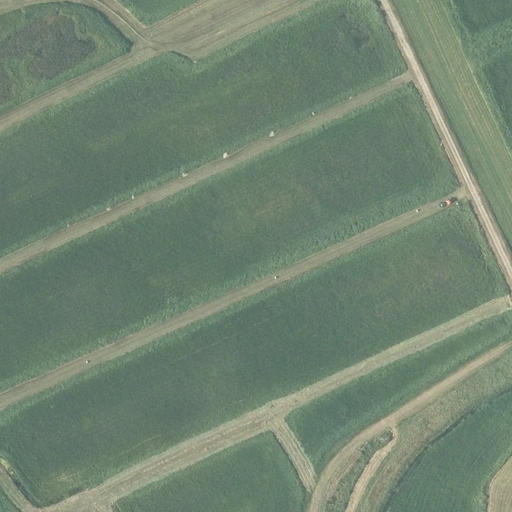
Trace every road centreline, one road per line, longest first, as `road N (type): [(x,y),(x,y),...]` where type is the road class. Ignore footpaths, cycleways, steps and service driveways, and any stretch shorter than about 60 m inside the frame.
road 1 (track): [(382,0),(511,276)]
road 2 (track): [(312,511),(339,457),(511,342)]
